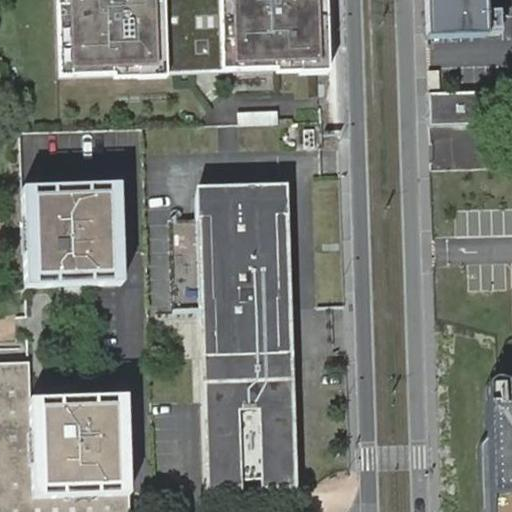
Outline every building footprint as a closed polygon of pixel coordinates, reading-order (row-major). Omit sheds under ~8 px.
[(327,72),(325,0),(43,0),(46,81),(327,72)] [(425,40),(484,38),(483,0),(424,0),(425,18),(425,40)] [(431,92),(430,166),(485,167),(486,93),(431,92)] [(237,112),(237,126),(277,127),(277,112),(237,112)] [(119,186),(22,188),(25,288),(70,286),(103,284),(123,284),(119,186)] [(280,202),(195,204),(195,224),(198,314),(202,314),(207,492),(239,490),(239,484),(258,483),(259,490),(290,489),(284,311),(280,202)] [(195,224),(174,225),(177,315),(198,314),(195,224)] [(24,350),(0,350),(0,363),(25,362),(24,350)] [(28,405),(27,367),(0,366),(0,511),(127,511),(123,419),(122,401),(28,405)] [(484,388),(485,412),(511,411),(511,386),(496,382),(494,381),(492,382),(490,382),(489,383),(488,384),(486,385),(485,386),(484,388)] [(511,511),(511,411),(485,412),(486,436),(483,441),(479,446),(478,450),(480,511),(479,511),(511,511)]
